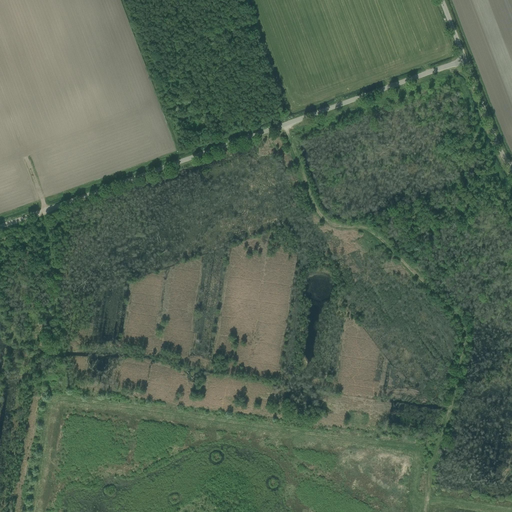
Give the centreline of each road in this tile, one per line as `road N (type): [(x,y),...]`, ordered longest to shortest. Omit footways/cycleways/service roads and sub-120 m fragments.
road 1 (unclassified): [(0,227),(464,57)]
road 2 (track): [(424,511),(463,354),(462,322),(369,230),(326,220),(287,122)]
road 3 (unclassified): [(511,173),(464,57)]
